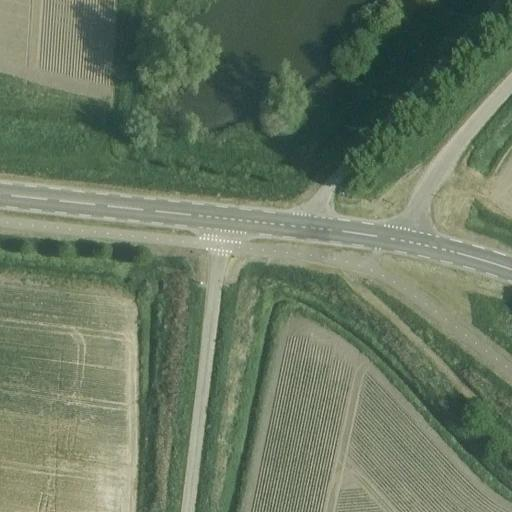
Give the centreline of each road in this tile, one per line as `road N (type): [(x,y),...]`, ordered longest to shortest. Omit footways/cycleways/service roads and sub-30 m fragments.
road 1 (unclassified): [(308,229),(319,195),(511,3)]
road 2 (unclassified): [(185,511),(220,218)]
road 3 (secondary): [(220,218),(0,197)]
road 4 (unclassified): [(399,241),(432,177),(511,87)]
